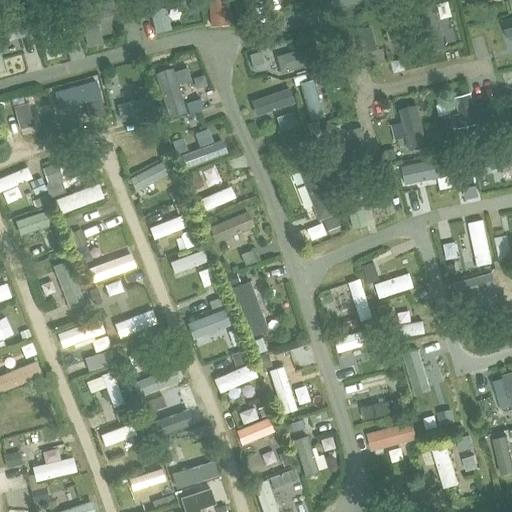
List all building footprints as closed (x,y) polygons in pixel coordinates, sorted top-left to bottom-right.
[(152,0),(171,30),(181,24),(166,0),(152,0)] [(187,0),(190,11),(203,8),(200,0),(187,0)] [(240,21),(236,0),(215,0),(220,25),(240,21)] [(435,5),(420,8),(431,51),(446,47),(435,5)] [(62,20),(72,17),(70,10),(60,13),(62,20)] [(43,15),(28,17),(36,62),(50,60),(43,15)] [(26,22),(12,26),(15,37),(29,33),(26,22)] [(320,72),(306,77),(320,121),(334,116),(320,72)] [(301,107),(295,81),(257,90),(264,116),(301,107)] [(223,90),(208,95),(213,107),(227,102),(223,90)] [(458,100),(466,129),(496,122),(488,92),(458,100)] [(206,145),(221,141),(217,128),(203,132),(206,145)] [(355,132),(360,150),(372,147),(367,129),(355,132)] [(197,171),(234,156),(230,146),(193,161),(197,171)] [(181,184),(174,170),(173,171),(164,150),(133,164),(149,199),(181,184)] [(501,176),(511,173),(511,158),(499,161),(501,176)] [(50,166),(57,183),(71,178),(64,161),(50,166)] [(32,199),(27,186),(41,181),(36,168),(0,180),(0,186),(4,196),(13,193),(17,204),(32,199)] [(425,191),(445,183),(440,170),(420,178),(425,191)] [(413,176),(401,178),(408,210),(420,207),(413,176)] [(363,179),(348,182),(359,230),(373,227),(363,179)] [(73,214),(114,200),(108,184),(67,197),(73,214)] [(214,210),(244,200),(239,186),(209,197),(214,210)] [(220,221),(224,240),(262,231),(258,213),(220,221)] [(55,224),(47,226),(45,214),(18,218),(22,246),(58,240),(55,224)] [(161,238),(194,232),(192,218),(159,223),(161,238)] [(492,219),(477,222),(487,269),(502,265),(492,219)] [(73,248),(85,243),(80,229),(67,234),(73,248)] [(416,286),(428,282),(417,247),(405,251),(416,286)] [(212,250),(177,262),(182,277),(217,265),(212,250)] [(107,279),(136,268),(131,256),(103,267),(107,279)] [(455,274),(453,264),(444,266),(447,276),(455,274)] [(76,271),(65,274),(77,311),(88,308),(76,271)] [(244,280),(254,336),(273,333),(263,276),(244,280)] [(358,282),(369,321),(380,317),(369,279),(358,282)] [(511,281),(495,284),(497,295),(511,292),(511,281)] [(142,300),(114,310),(118,323),(146,313),(142,300)] [(72,351),(108,338),(101,320),(65,334),(72,351)] [(400,340),(433,335),(431,322),(398,327),(400,340)] [(26,328),(0,337),(0,350),(0,351),(30,341),(26,328)] [(346,341),(349,354),(363,351),(365,357),(380,354),(376,334),(346,341)] [(136,355),(156,346),(152,336),(132,345),(136,355)] [(305,346),(310,365),(324,362),(319,342),(305,346)] [(242,351),(231,354),(235,367),(246,363),(242,351)] [(8,392),(48,378),(43,363),(2,377),(8,392)] [(98,375),(91,363),(77,371),(84,383),(98,375)] [(257,364),(221,379),(227,396),(264,381),(257,364)] [(288,415),(302,412),(294,366),(280,369),(288,415)] [(453,368),(426,376),(430,389),(457,381),(453,368)] [(118,409),(130,406),(119,371),(108,375),(118,409)] [(177,374),(149,381),(153,393),(180,385),(177,374)] [(511,379),(502,382),(509,410),(511,409),(511,379)] [(39,394),(14,397),(16,409),(41,405),(39,394)] [(472,403),(463,404),(465,426),(474,425),(472,403)] [(54,405),(16,415),(21,431),(58,420),(54,405)] [(169,433),(207,424),(204,410),(165,419),(169,433)] [(441,426),(453,423),(450,411),(438,414),(441,426)] [(280,416),(244,429),(250,446),(286,433),(280,416)] [(422,423),(409,424),(411,443),(424,441),(422,423)] [(380,450),(408,444),(404,426),(376,433),(380,450)] [(145,438),(133,442),(137,453),(149,449),(145,438)] [(445,448),(452,485),(464,482),(457,446),(445,448)] [(82,458),(40,464),(43,481),(84,475),(82,458)] [(219,472),(215,459),(173,472),(177,486),(219,472)] [(293,478),(290,470),(283,473),(285,481),(293,478)] [(160,476),(121,492),(125,503),(164,488),(160,476)] [(261,486),(271,511),(285,511),(273,481),(261,486)] [(210,488),(180,498),(185,511),(200,511),(199,509),(215,504),(210,488)] [(104,511),(100,499),(64,511),(104,511)]
